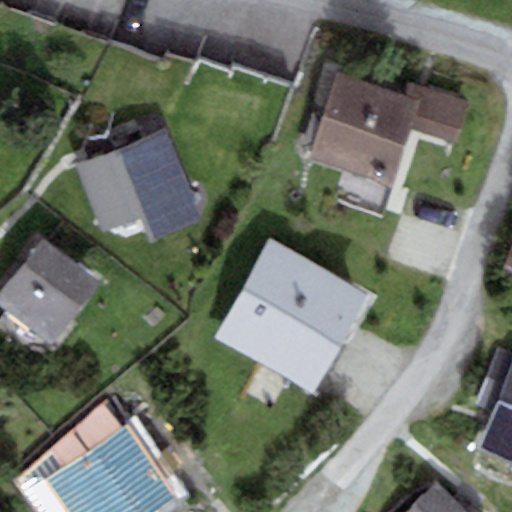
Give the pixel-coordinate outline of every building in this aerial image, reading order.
[(162,60),(0,5),(0,57),(174,116),(192,62),(164,53),(162,60)] [(406,97),(336,74),(308,160),(390,188),(410,128),(456,143),(469,103),(410,84),(406,97)] [(162,128),(74,164),(102,233),(137,219),(146,241),(200,219),(162,128)] [(100,284),(41,238),(0,291),(0,304),(52,346),(100,284)] [(367,295),(269,239),(213,339),(311,394),(367,295)] [(511,354),(498,349),(475,405),(493,412),(479,448),(511,461),(511,354)] [(126,425),(44,480),(64,511),(150,511),(174,496),(126,425)] [(464,511),(434,481),(401,511),(464,511)]
